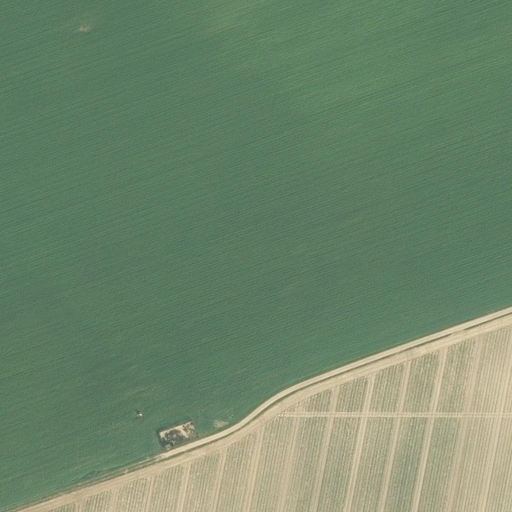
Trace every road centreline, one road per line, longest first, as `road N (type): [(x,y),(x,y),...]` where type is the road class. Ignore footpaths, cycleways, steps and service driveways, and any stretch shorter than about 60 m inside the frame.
road 1 (unclassified): [(209,440),(282,394),(511,310)]
road 2 (track): [(209,440),(13,511)]
